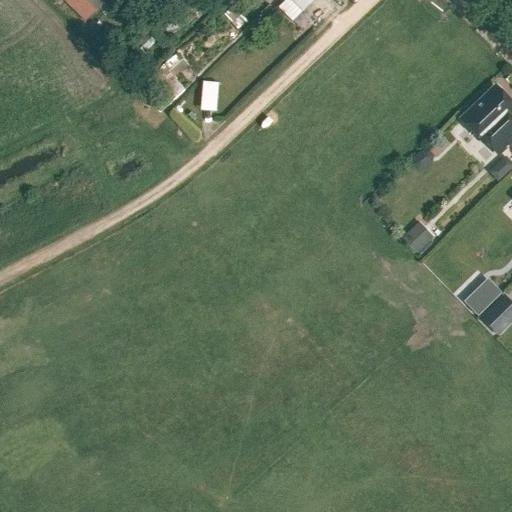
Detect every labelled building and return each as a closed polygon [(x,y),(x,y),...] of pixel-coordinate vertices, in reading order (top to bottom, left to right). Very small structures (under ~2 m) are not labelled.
[(106,3),(102,0),(65,0),(64,2),(85,24),(106,3)] [(312,0),(296,0),(304,8),(312,0)] [(237,31),(246,22),(233,7),(223,16),(237,31)] [(207,80),(204,108),(219,110),(222,81),(207,80)] [(511,106),(495,89),(461,121),(482,143),(484,142),(497,156),(511,141),(511,122),(508,119),(511,114),(511,106)] [(431,166),(433,157),(427,151),(420,152),(413,158),(411,166),(417,173),(425,171),(431,166)] [(511,159),(508,155),(492,169),(501,180),(511,169),(511,159)] [(419,223),(402,240),(416,255),(434,238),(419,223)] [(503,335),(511,325),(511,296),(507,291),(483,317),(503,335)]
